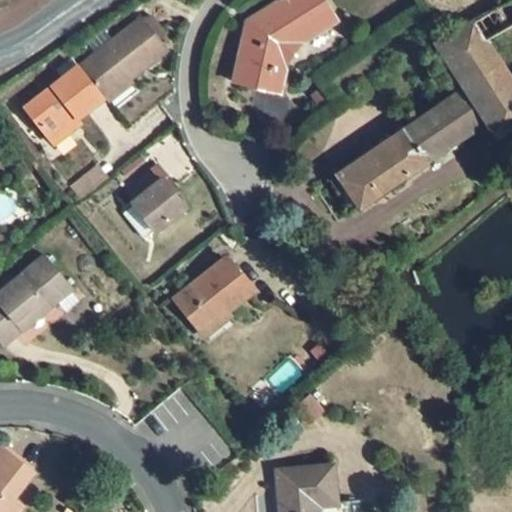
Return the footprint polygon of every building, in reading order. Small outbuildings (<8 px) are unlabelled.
[(238,66),(234,84),(279,94),(289,51),(338,20),(325,0),(283,0),(256,17),(258,20),(255,21),(253,22),(250,23),(249,27),(249,29),(250,33),(246,32),(242,50),(245,51),(242,66),(238,66)] [(511,26),(511,0),(447,38),(437,44),(465,89),(486,122),(496,138),(511,127),(511,81),(486,42),(511,26)] [(142,18),(78,66),(104,97),(105,98),(169,51),(142,18)] [(435,19),(425,25),(437,44),(447,38),(435,19)] [(78,66),(25,108),(50,140),(78,119),(104,97),(78,66)] [(339,175),(329,182),(351,215),(486,122),(465,89),(405,131),(401,125),(394,130),(397,135),(339,175)] [(322,91),(313,96),(321,109),(331,103),(322,91)] [(78,119),(50,140),(54,144),(81,124),(78,119)] [(133,186),(141,196),(134,202),(132,203),(134,206),(152,230),(155,234),(187,208),(175,193),(164,179),(168,176),(158,165),(133,186)] [(168,176),(164,179),(175,193),(180,190),(168,176)] [(133,186),(126,192),(134,202),(141,196),(133,186)] [(152,230),(134,206),(124,214),(142,238),(152,230)] [(45,256),(0,294),(0,305),(22,332),(73,289),(45,256)] [(194,288),(176,302),(199,330),(223,310),(226,313),(253,291),(226,259),(200,280),(203,284),(196,290),(194,288)] [(0,305),(0,315),(17,336),(22,332),(0,305)] [(330,309),(318,320),(330,334),(343,324),(330,309)] [(223,310),(199,330),(204,337),(229,317),(226,313),(223,310)] [(0,315),(0,343),(3,347),(17,336),(0,315)] [(2,449),(0,451),(0,511),(2,511),(12,499),(34,473),(2,449)] [(333,467),(277,472),(280,511),(319,511),(319,506),(337,504),(333,467)] [(17,511),(22,507),(12,499),(2,511),(17,511)]
